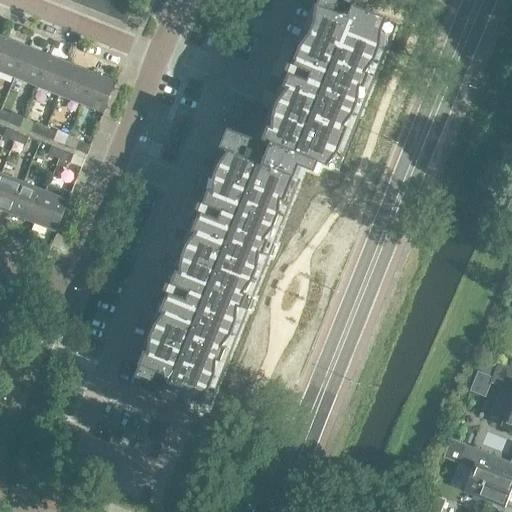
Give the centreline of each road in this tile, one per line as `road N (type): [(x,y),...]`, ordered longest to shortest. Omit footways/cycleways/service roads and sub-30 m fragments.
road 1 (tertiary): [(272,501),(470,0)]
road 2 (residential): [(162,53),(70,282)]
road 3 (residential): [(70,282),(0,436)]
road 4 (residential): [(162,53),(15,0)]
